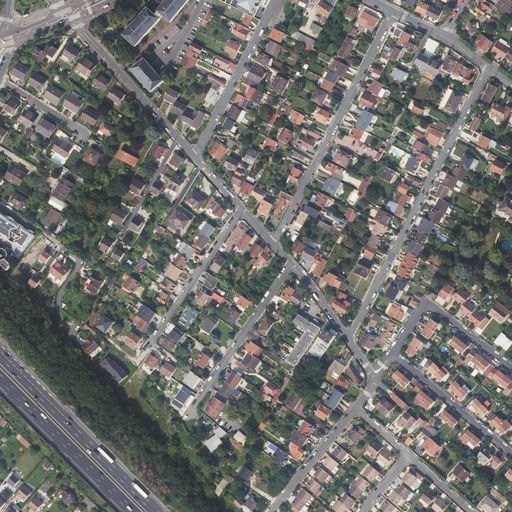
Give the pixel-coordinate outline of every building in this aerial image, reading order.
[(190,0),(169,0),(159,12),(163,17),(171,23),(190,0)] [(241,0),(241,2),(236,0),(227,0),(225,3),(247,14),(253,17),(253,18),(259,8),(260,9),(264,0),(263,0),(241,0)] [(296,0),(287,0),(286,3),(280,15),(276,13),(269,26),(275,29),(280,32),(296,0)] [(286,3),(282,0),(276,13),(280,15),(286,3)] [(321,21),(326,24),(337,0),(322,0),(322,2),(317,8),(319,10),(318,12),(324,15),(321,21)] [(484,0),(478,0),(483,3),(481,7),(479,6),(477,9),(485,15),(490,7),(492,4),(484,0)] [(501,0),(496,7),(506,13),(511,3),(511,1),(509,0),(501,0)] [(420,1),(416,10),(426,15),(426,14),(430,6),(420,1)] [(437,19),(441,12),(430,6),(426,14),(437,19)] [(355,19),(358,11),(350,7),(346,17),(351,20),(352,18),(355,19)] [(136,47),(161,20),(156,16),(148,8),(124,36),(136,47)] [(375,28),(379,21),(364,13),(359,21),(368,26),(369,25),(375,28)] [(249,26),(253,17),(247,14),(243,23),(249,26)] [(486,23),(487,22),(488,19),(481,14),(478,18),(486,23)] [(475,35),(478,32),(478,29),(480,29),(479,24),(477,24),(477,23),(469,24),(470,34),(474,33),(475,35)] [(237,36),(245,40),(250,30),(238,24),(234,32),(238,34),(237,36)] [(310,29),(320,35),(323,29),(313,24),(310,29)] [(281,44),(286,34),(280,32),(275,29),(273,33),(271,32),(269,37),(271,38),(270,38),(281,44)] [(395,31),(393,36),(399,39),(403,33),(403,32),(396,29),(395,31)] [(313,48),(316,42),(294,31),(291,37),(304,44),(313,48)] [(408,42),(410,37),(403,33),(399,39),(396,46),(389,59),(394,62),(399,50),(398,50),(401,44),(416,52),(418,47),(408,42)] [(487,53),(493,44),(481,34),(476,41),(479,43),(477,45),(487,53)] [(436,49),(439,41),(428,37),(424,47),(431,50),(433,45),(436,46),(435,49),(436,49)] [(352,40),(347,38),(336,60),(348,66),(351,60),(347,58),(354,46),(349,44),(352,40)] [(501,39),(499,42),(493,51),(498,54),(501,56),(500,57),(504,59),(505,57),(510,49),(506,46),(508,43),(501,39)] [(233,59),(240,47),(230,42),(225,52),(231,55),(230,57),(233,59)] [(272,42),(266,53),(276,58),(282,47),(272,42)] [(382,56),(389,60),(389,59),(396,46),(388,42),(382,56)] [(203,49),(193,44),(194,43),(193,43),(187,54),(192,57),(194,55),(192,54),(194,49),(201,52),(203,49)] [(43,61),(48,54),(54,58),(59,50),(51,44),(45,52),(40,49),(35,56),(43,61)] [(302,48),(311,53),(313,48),(304,44),(302,48)] [(74,62),(80,53),(69,46),(61,58),(66,62),(69,58),(74,62)] [(271,59),(261,53),(256,62),(267,67),(271,59)] [(292,59),(294,55),(290,53),(285,65),(288,67),(289,65),(290,65),(291,64),(292,65),(294,60),(292,59)] [(192,57),(187,54),(181,65),(186,68),(188,63),(191,64),(190,66),(193,68),(196,63),(194,62),(196,59),(192,57)] [(215,62),(228,68),(231,61),(218,55),(215,62)] [(415,64),(426,70),(431,60),(419,55),(415,64)] [(456,62),(457,60),(448,55),(441,69),(451,74),(457,63),(456,62)] [(89,76),(96,65),(84,58),(77,69),(89,76)] [(164,81),(144,59),(132,69),(151,92),(164,81)] [(344,78),(342,77),(330,71),(307,60),(304,65),(343,85),(346,80),(344,78)] [(349,67),(348,66),(336,60),(330,71),(342,77),(346,70),(347,71),(349,67)] [(436,77),(442,66),(431,60),(426,70),(425,71),(436,77)] [(30,70),(19,63),(13,74),(23,81),(30,70)] [(461,67),(462,65),(457,63),(451,74),(458,78),(459,76),(463,78),(462,81),(469,85),(471,79),(468,78),(472,71),(468,68),(467,70),(461,67)] [(401,83),(406,73),(392,66),(388,73),(396,78),(395,80),(401,83)] [(264,74),(253,69),(245,84),(248,85),(250,87),(252,87),(255,81),(260,83),(264,74)] [(47,81),(35,73),(29,83),(41,91),(47,81)] [(105,90),(111,81),(100,74),(94,83),(105,90)] [(209,75),(207,79),(212,81),(224,87),(226,84),(209,75)] [(281,95),(288,81),(277,76),(270,89),(281,95)] [(332,89),(335,84),(325,79),(321,88),(337,96),(339,92),(332,89)] [(378,96),(384,85),(375,80),(369,91),(378,96)] [(449,89),(451,86),(447,84),(441,95),(445,97),(438,110),(452,117),(463,96),(449,89)] [(483,100),(490,103),(498,88),(491,85),(483,100)] [(64,94),(52,86),(45,97),(57,104),(64,94)] [(247,94),(245,93),(242,97),(250,100),(254,103),(257,104),(258,105),(263,93),(262,93),(252,87),(250,87),(247,94)] [(125,95),(114,88),(108,96),(119,103),(125,95)] [(180,95),(169,89),(164,99),(168,101),(169,100),(176,104),(176,103),(180,95)] [(205,100),(211,103),(217,92),(211,89),(205,100)] [(321,106),(327,95),(316,89),(311,101),(321,106)] [(360,101),(361,102),(358,107),(369,113),(376,98),(364,92),(360,101)] [(76,114),(83,103),(71,95),(64,107),(76,114)] [(234,104),(245,109),(244,112),(245,112),(249,114),(251,111),(245,109),(250,100),(242,97),(239,95),(234,104)] [(19,107),(9,100),(3,109),(13,115),(19,107)] [(185,112),(187,109),(176,103),(176,104),(175,105),(171,112),(182,118),(185,112)] [(281,103),(276,114),(279,116),(285,104),(281,103)] [(422,115),(425,107),(416,103),(414,107),(413,106),(412,108),(413,109),(413,110),(422,115)] [(501,107),(501,105),(496,103),(494,108),(505,113),(506,110),(508,111),(510,107),(507,106),(506,109),(501,107)] [(244,112),(233,106),(227,117),(239,123),(245,112),(244,112)] [(330,114),(322,110),(323,110),(317,107),(316,108),(321,111),(317,119),(325,123),(330,114)] [(363,114),(360,119),(370,124),(374,115),(369,113),(358,107),(356,110),(363,114)] [(504,124),(511,108),(510,107),(508,111),(506,110),(505,113),(494,108),(490,114),(498,118),(497,120),(504,124)] [(85,121),(86,119),(95,125),(101,116),(88,109),(82,119),(85,121)] [(28,131),(24,137),(25,138),(28,140),(34,130),(31,128),(37,118),(23,110),(19,116),(21,118),(20,121),(29,126),(26,130),(28,131)] [(302,123),(303,120),(305,117),(296,112),(297,111),(293,110),(292,111),(296,113),(293,120),(292,120),(291,122),(300,126),(302,123)] [(201,122),(205,114),(199,111),(192,127),(197,129),(200,122),(201,122)] [(192,126),(196,117),(185,112),(182,118),(181,120),(192,126)] [(271,124),(270,123),(269,124),(273,126),(278,116),(275,115),(271,124)] [(482,120),(476,117),(470,129),(475,132),(482,120)] [(357,124),(356,127),(364,131),(366,132),(370,124),(360,119),(359,118),(357,121),(358,122),(357,124)] [(432,118),(430,123),(446,131),(448,127),(432,118)] [(49,139),(56,128),(44,120),(37,130),(37,131),(38,132),(49,139)] [(116,129),(104,122),(99,132),(103,135),(105,133),(112,137),(116,129)] [(271,129),(272,129),(273,127),(273,126),(269,124),(266,123),(265,126),(267,127),(264,135),(267,136),(271,129)] [(355,126),(350,135),(359,140),(364,131),(356,127),(355,126)] [(287,144),(293,131),(284,127),(278,139),(287,144)] [(400,128),(396,127),(388,143),(391,145),(400,128)] [(413,130),(412,134),(436,147),(443,134),(430,127),(425,136),(413,130)] [(317,140),(319,136),(314,133),(310,132),(308,135),(317,140)] [(478,144),(486,149),(491,140),(483,136),(478,144)] [(266,142),(265,142),(262,149),(264,150),(266,146),(271,148),(270,150),(275,152),(278,148),(276,147),(278,143),(268,138),(266,142)] [(312,146),(314,143),(306,139),(302,145),(311,150),(313,146),(312,146)] [(66,158),(73,148),(60,140),(54,149),(66,158)] [(230,149),(228,153),(231,155),(237,143),(230,140),(227,146),(230,149)] [(427,149),(426,148),(427,146),(416,140),(412,147),(425,154),(427,149)] [(237,151),(240,152),(242,147),(240,146),(241,144),(238,142),(234,149),(235,150),(236,149),(238,150),(237,151)] [(227,150),(218,143),(210,153),(220,160),(227,150)] [(160,160),(157,166),(160,167),(170,150),(161,146),(161,147),(157,144),(151,154),(160,160)] [(102,155),(91,148),(83,160),(94,167),(102,155)] [(346,167),(351,156),(339,149),(334,161),(346,167)] [(251,150),(245,161),(253,165),(259,154),(251,150)] [(139,160),(122,151),(118,158),(135,167),(139,160)] [(293,151),(292,154),(303,160),(305,157),(293,151)] [(430,158),(421,153),(418,159),(421,160),(429,164),(431,160),(430,159),(430,158)] [(179,168),(182,163),(184,159),(176,154),(173,159),(174,159),(171,164),(179,168)] [(418,165),(419,165),(421,160),(418,159),(414,157),(410,154),(408,158),(409,160),(404,169),(414,174),(417,169),(416,169),(418,165)] [(469,171),(470,168),(474,170),(479,161),(473,158),(465,154),(459,166),(467,170),(469,171)] [(230,157),(225,166),(236,172),(241,163),(230,157)] [(490,170),(501,175),(506,165),(495,160),(490,170)] [(342,169),(337,166),(329,162),(326,169),(334,173),(335,173),(337,173),(337,172),(339,173),(340,172),(342,169)] [(461,181),(467,170),(459,166),(459,165),(456,170),(455,169),(451,176),(458,179),(461,181)] [(165,166),(161,174),(165,176),(169,168),(165,166)] [(26,175),(12,167),(6,178),(19,186),(26,175)] [(299,177),(301,172),(294,168),(293,171),(289,177),(298,182),(300,178),(299,177)] [(390,183),(396,172),(386,168),(381,179),(390,183)] [(236,174),(231,182),(239,186),(244,178),(240,176),(242,172),(238,170),(235,174),(236,174)] [(168,187),(173,190),(178,194),(183,185),(178,181),(180,177),(175,174),(168,187)] [(458,179),(451,176),(448,174),(442,185),(450,189),(452,190),(458,179)] [(406,180),(418,186),(421,182),(408,175),(406,180)] [(334,196),(341,183),(330,177),(325,186),(324,185),(322,190),(334,196)] [(74,185),(63,178),(54,196),(64,202),(74,185)] [(140,196),(146,185),(134,179),(128,189),(140,196)] [(362,179),(356,191),(358,191),(362,194),(365,188),(368,182),(364,180),(362,179)] [(151,191),(162,197),(166,190),(163,188),(164,187),(156,182),(151,191)] [(249,196),(254,187),(245,182),(240,192),(244,194),(243,195),(245,196),(246,195),(249,196)] [(396,196),(398,197),(395,203),(403,208),(407,200),(409,202),(410,198),(409,197),(409,196),(406,195),(410,187),(403,183),(401,187),(399,187),(397,190),(399,191),(396,196)] [(450,189),(442,185),(436,196),(441,198),(444,200),(450,189)] [(257,200),(262,203),(267,194),(256,188),(252,196),(257,199),(257,200)] [(362,194),(359,199),(367,203),(369,199),(366,198),(369,190),(365,188),(362,194)] [(286,200),(290,202),(293,197),(282,192),(280,196),(286,200)] [(316,200),(312,198),(310,201),(322,208),(323,208),(329,197),(320,192),(316,200)] [(22,209),(27,200),(15,193),(10,202),(22,209)] [(199,197),(193,193),(187,202),(200,210),(207,201),(200,196),(199,197)] [(274,213),(278,215),(286,200),(280,196),(278,199),(281,201),(274,213)] [(213,206),(217,200),(213,197),(209,204),(206,208),(209,210),(213,205),(213,206)] [(511,200),(506,197),(503,202),(500,205),(501,206),(499,209),(511,217),(509,220),(511,222),(511,200)] [(450,203),(444,200),(441,198),(435,210),(444,214),(444,215),(450,203)] [(268,216),(273,206),(264,201),(258,211),(268,216)] [(390,211),(399,215),(403,208),(395,203),(393,202),(391,206),(392,206),(390,211)] [(224,208),(220,205),(213,214),(217,217),(218,215),(222,218),(226,212),(223,209),(224,208)] [(484,207),(481,205),(474,216),(477,217),(484,207)] [(123,225),(129,215),(118,208),(112,219),(123,225)] [(346,220),(348,221),(350,217),(354,210),(349,208),(345,216),(347,218),(346,220)] [(64,221),(62,225),(66,227),(70,220),(52,209),(50,212),(59,218),(64,221)] [(185,231),(193,220),(177,209),(170,220),(185,231)] [(379,209),(374,220),(377,222),(387,227),(392,216),(379,209)] [(444,214),(435,210),(433,209),(427,220),(435,224),(438,225),(444,214)] [(50,229),(52,230),(59,218),(50,212),(43,224),(46,226),(45,228),(49,231),(50,229)] [(298,223),(303,226),(309,215),(303,212),(298,223)] [(0,236),(1,238),(3,239),(4,239),(6,237),(17,244),(19,249),(21,251),(23,248),(24,249),(32,238),(30,236),(32,233),(31,233),(29,232),(28,232),(25,233),(13,225),(15,223),(14,222),(10,219),(8,218),(7,218),(5,220),(0,216),(0,236)] [(348,221),(346,220),(339,216),(337,221),(340,222),(338,225),(336,229),(342,232),(343,231),(346,226),(348,221)] [(474,216),(467,225),(470,228),(477,217),(474,216)] [(138,233),(144,223),(135,218),(129,228),(138,233)] [(431,232),(435,224),(427,220),(427,221),(421,218),(419,222),(421,223),(418,229),(420,230),(429,235),(433,237),(434,233),(431,232)] [(208,222),(202,232),(210,237),(216,228),(208,222)] [(377,222),(372,233),(373,234),(381,238),(387,227),(377,222)] [(243,238),(246,234),(249,230),(241,224),(227,245),(229,246),(232,242),(232,243),(236,238),(237,238),(239,235),(243,238)] [(331,226),(330,229),(341,235),(342,232),(336,229),(331,226)] [(162,236),(166,230),(161,227),(157,233),(162,236)] [(429,235),(420,230),(415,241),(423,246),(429,235)] [(196,245),(204,249),(210,239),(204,234),(196,245)] [(248,246),(253,239),(246,234),(243,238),(238,246),(248,253),(251,248),(248,246)] [(367,245),(377,250),(382,239),(381,238),(373,234),(367,245)] [(229,246),(226,251),(232,255),(238,246),(243,238),(239,235),(237,238),(236,238),(232,243),(232,242),(229,246)] [(109,254),(115,243),(105,237),(99,248),(109,254)] [(301,255),(306,246),(296,241),(292,250),(301,255)] [(422,246),(413,242),(408,252),(409,253),(417,256),(422,246)] [(185,243),(178,253),(180,254),(181,255),(188,245),(185,243)] [(263,250),(255,244),(250,252),(252,253),(250,256),(254,259),(256,256),(258,258),(263,250)] [(196,250),(192,247),(188,245),(181,255),(189,261),(196,250)] [(267,254),(270,249),(268,246),(258,261),(253,269),(249,273),(251,275),(260,263),(264,267),(272,259),(270,258),(271,256),(269,255),(268,256),(267,254)] [(368,246),(363,257),(371,261),(376,250),(368,246)] [(308,262),(312,264),(312,262),(316,255),(317,253),(307,247),(302,257),(309,261),(308,262)] [(0,264),(6,272),(11,266),(5,260),(7,256),(6,254),(6,252),(4,250),(3,250),(1,249),(0,249),(0,264)] [(121,262),(125,254),(118,250),(113,258),(121,262)] [(40,259),(47,264),(52,256),(46,251),(40,259)] [(406,260),(404,259),(402,263),(413,269),(419,258),(417,256),(409,253),(407,257),(406,260)] [(186,268),(185,267),(189,261),(181,255),(180,254),(173,265),(183,271),(186,268)] [(317,265),(313,272),(320,276),(327,261),(316,255),(312,262),(317,265)] [(142,258),(135,269),(141,272),(148,261),(142,258)] [(221,258),(213,269),(219,273),(227,262),(221,258)] [(367,273),(371,265),(362,260),(355,272),(366,278),(368,273),(367,273)] [(402,267),(400,271),(398,275),(408,280),(413,269),(402,263),(400,266),(402,267)] [(173,265),(166,275),(176,281),(183,271),(173,265)] [(51,277),(60,284),(67,276),(57,268),(51,277)] [(90,279),(93,280),(87,288),(96,294),(104,281),(93,274),(90,279)] [(339,287),(342,288),(344,284),(342,282),(343,279),(340,277),(339,279),(330,274),(329,276),(328,276),(327,275),(326,276),(324,279),(325,280),(339,288),(339,287)] [(42,280),(35,275),(29,283),(36,288),(42,280)] [(218,280),(212,275),(204,286),(212,291),(218,280)] [(398,279),(396,282),(394,287),(400,290),(403,292),(409,280),(408,280),(398,275),(396,278),(398,279)] [(135,290),(139,283),(130,277),(124,287),(133,294),(136,290),(135,290)] [(169,282),(168,281),(166,284),(167,285),(165,288),(172,294),(173,293),(175,291),(174,291),(175,290),(176,290),(177,288),(176,288),(177,287),(174,285),(175,284),(173,283),(174,283),(171,281),(171,282),(170,281),(169,282)] [(394,301),(400,290),(394,287),(391,285),(387,292),(385,296),(394,301)] [(454,290),(446,285),(438,296),(446,301),(449,296),(453,298),(455,295),(452,293),(454,290)] [(288,303),(290,300),(296,291),(289,286),(286,290),(287,291),(282,298),(288,303)] [(157,299),(165,305),(170,297),(175,301),(177,298),(164,289),(157,299)] [(460,289),(455,295),(453,298),(457,301),(457,300),(460,302),(463,305),(466,301),(470,297),(460,289)] [(286,290),(280,299),(287,304),(288,303),(282,298),(287,291),(286,290)] [(299,305),(304,297),(296,291),(290,300),(299,305)] [(203,307),(209,297),(201,292),(199,295),(198,294),(196,298),(197,299),(194,302),(203,307)] [(343,297),(346,299),(347,296),(344,294),(340,292),(337,298),(333,306),(337,309),(336,310),(340,313),(341,311),(345,314),(348,309),(348,308),(350,304),(346,302),(344,306),(340,303),(343,297)] [(215,293),(213,297),(222,304),(224,299),(215,293)] [(238,304),(246,309),(251,302),(238,293),(236,296),(241,299),(238,304)] [(411,304),(417,306),(420,300),(413,297),(412,298),(413,299),(411,304)] [(403,314),(405,315),(408,308),(394,301),(388,314),(395,317),(395,318),(400,320),(403,314)] [(466,301),(463,305),(459,310),(463,313),(464,312),(466,314),(470,317),(474,311),(477,308),(466,301)] [(493,308),(490,311),(494,314),(493,315),(501,322),(507,315),(503,312),(504,309),(505,308),(498,302),(496,304),(496,305),(493,308)] [(139,317),(149,324),(156,314),(145,306),(138,316),(139,317)] [(200,313),(189,306),(186,311),(187,311),(178,324),(188,331),(200,313)] [(241,314),(232,308),(225,319),(234,325),(241,314)] [(476,324),(475,325),(471,330),(474,333),(477,328),(483,320),(484,319),(474,311),(470,317),(469,318),(476,324)] [(375,327),(381,317),(375,314),(370,325),(375,327)] [(312,324),(299,315),(294,322),(293,322),(305,331),(304,332),(305,333),(312,324)] [(214,323),(214,322),(205,316),(202,320),(204,322),(202,324),(204,325),(203,328),(207,331),(206,332),(210,334),(216,325),(214,323)] [(137,328),(146,334),(152,325),(149,324),(139,317),(138,318),(136,317),(134,321),(136,322),(135,323),(138,326),(137,328)] [(268,318),(259,331),(266,336),(275,323),(268,318)] [(439,325),(433,320),(427,327),(435,332),(439,325)] [(481,331),(487,323),(483,320),(477,328),(481,331)] [(384,333),(383,332),(379,339),(386,343),(389,335),(391,336),(396,325),(390,322),(384,333)] [(321,330),(312,324),(305,333),(287,360),(296,366),(321,330)] [(178,343),(185,333),(176,327),(169,337),(178,343)] [(429,339),(435,332),(427,327),(422,334),(429,339)] [(332,329),(329,332),(325,329),(309,352),(320,360),(336,337),(334,335),(336,332),(332,329)] [(504,334),(502,332),(495,342),(497,343),(504,334)] [(134,349),(141,339),(131,333),(125,342),(134,349)] [(260,345),(262,341),(250,333),(247,336),(260,345)] [(190,341),(192,338),(187,334),(182,342),(190,347),(192,343),(190,341)] [(366,334),(361,342),(369,348),(375,340),(366,334)] [(455,337),(454,337),(450,334),(445,340),(456,349),(462,342),(455,337)] [(506,336),(504,334),(497,343),(499,345),(501,344),(505,347),(504,349),(507,351),(511,344),(511,341),(506,337),(506,336)] [(172,351),(177,344),(168,337),(163,345),(172,351)] [(88,342),(89,343),(82,348),(89,357),(100,347),(92,338),(88,342)] [(423,342),(417,338),(412,345),(418,350),(423,342)] [(463,354),(469,347),(462,342),(456,349),(463,354)] [(213,343),(209,349),(217,354),(221,348),(213,343)] [(263,350),(252,343),(246,351),(249,353),(257,358),(263,350)] [(413,357),(418,350),(412,345),(407,352),(413,357)] [(478,366),(484,359),(473,350),(467,358),(478,366)] [(211,359),(202,353),(197,360),(206,366),(211,359)] [(261,361),(257,358),(249,353),(243,363),(246,365),(254,371),(261,361)] [(344,362),(347,365),(353,356),(349,354),(344,362)] [(159,361),(150,355),(145,363),(153,369),(155,367),(157,368),(160,363),(158,362),(159,361)] [(102,363),(123,380),(131,371),(121,363),(120,364),(114,359),(113,359),(108,356),(102,363)] [(429,360),(426,358),(421,364),(424,367),(425,365),(429,360)] [(440,369),(430,359),(429,360),(425,365),(435,375),(440,369)] [(494,369),(495,368),(484,359),(478,366),(490,375),(494,369)] [(339,376),(346,367),(335,361),(328,371),(339,378),(339,376)] [(167,363),(161,371),(171,378),(177,369),(167,363)] [(361,379),(354,366),(347,370),(358,387),(362,384),(359,380),(361,379)] [(441,381),(446,376),(440,369),(435,375),(441,381)] [(499,370),(498,372),(494,369),(490,375),(488,376),(499,385),(500,383),(506,376),(499,370)] [(293,383),(301,372),(297,370),(296,372),(290,381),(293,383)] [(192,388),(200,378),(191,371),(184,381),(192,388)] [(296,372),(294,371),(288,379),(290,381),(296,372)] [(398,371),(393,377),(400,382),(405,377),(398,371)] [(242,378),(234,372),(226,383),(235,388),(242,378)] [(344,388),(348,382),(339,376),(339,378),(332,387),(335,388),(336,389),(339,385),(344,388)] [(511,382),(511,380),(506,376),(500,383),(507,388),(504,392),(508,395),(511,390),(511,382)] [(406,388),(411,382),(405,377),(400,382),(406,388)] [(290,381),(288,379),(287,378),(280,388),(283,390),(284,391),(286,387),(290,381)] [(389,388),(381,381),(379,387),(385,392),(389,388)] [(456,381),(451,387),(457,393),(462,387),(456,381)] [(235,388),(226,383),(219,393),(228,399),(235,388)] [(422,391),(425,387),(420,383),(415,388),(420,393),(415,400),(421,405),(423,402),(424,403),(429,397),(422,391)] [(272,387),(268,384),(263,391),(267,395),(269,392),(276,396),(279,392),(272,387)] [(463,399),(469,393),(462,387),(457,393),(463,399)] [(340,403),(345,395),(339,391),(336,389),(335,388),(329,396),(340,403)] [(182,391),(176,399),(177,399),(174,404),(180,408),(183,403),(184,404),(190,396),(182,391)] [(295,392),(287,404),(289,406),(294,409),(302,397),(295,392)] [(411,407),(394,393),(391,397),(406,410),(407,411),(411,407)] [(340,403),(329,396),(324,404),(335,410),(340,403)] [(428,410),(435,402),(429,397),(424,403),(422,405),(428,410)] [(472,405),(478,411),(485,403),(479,397),(472,405)] [(208,406),(209,407),(206,411),(215,417),(218,413),(219,414),(225,405),(215,398),(211,404),(210,404),(208,406)] [(287,404),(278,398),(276,401),(288,409),(289,406),(287,404)] [(395,408),(385,399),(377,408),(387,417),(395,408)] [(486,409),(491,404),(487,401),(485,403),(478,411),(484,417),(490,411),(486,409)] [(331,411),(323,405),(316,415),(325,420),(331,411)] [(409,431),(418,421),(407,411),(406,410),(401,414),(404,417),(398,424),(402,427),(403,425),(409,431)] [(445,411),(438,419),(445,425),(447,422),(452,416),(445,411)] [(499,428),(504,423),(495,413),(490,419),(499,428)] [(437,420),(432,416),(428,422),(429,424),(432,426),(437,420)] [(454,428),(459,422),(452,416),(447,422),(454,428)] [(314,426),(305,421),(298,431),(307,437),(310,434),(309,433),(314,426)] [(505,434),(510,429),(504,423),(499,428),(505,434)] [(435,428),(432,426),(429,424),(425,428),(431,433),(435,428)] [(356,430),(354,428),(347,436),(356,443),(366,432),(359,426),(356,430)] [(220,439),(227,433),(220,427),(214,432),(216,435),(208,442),(209,443),(207,445),(212,452),(223,444),(220,439)] [(431,433),(425,428),(422,431),(430,439),(433,435),(431,433)] [(307,437),(298,431),(297,430),(294,434),(297,436),(292,442),(301,448),(308,438),(307,437)] [(464,436),(470,442),(475,436),(468,430),(464,436)] [(250,440),(240,431),(234,438),(244,446),(250,440)] [(477,447),(481,441),(475,436),(470,442),(468,445),(474,450),(476,447),(477,447)] [(232,440),(230,442),(242,452),(245,448),(232,438),(231,440),(232,440)] [(434,456),(440,448),(430,439),(423,446),(434,456)] [(381,445),(380,446),(374,441),(371,445),(367,449),(376,457),(384,448),(381,445)] [(245,448),(242,452),(247,455),(251,449),(246,446),(245,448)] [(347,459),(350,455),(340,446),(336,451),(336,450),(334,453),(342,461),(345,457),(347,459)] [(299,461),(304,454),(309,457),(311,455),(306,451),(305,452),(298,447),(294,453),(295,454),(294,455),(296,456),(295,457),(299,461)] [(477,457),(486,465),(493,456),(487,452),(488,450),(485,447),(477,457)] [(279,448),(272,459),(282,466),(284,463),(287,458),(289,455),(279,448)] [(389,453),(389,452),(386,450),(379,459),(388,466),(394,457),(389,453)] [(242,457),(240,456),(234,465),(237,466),(237,465),(241,468),(247,459),(243,456),(242,457)] [(338,467),(340,464),(331,456),(325,464),(335,472),(339,468),(338,467)] [(498,468),(502,463),(496,457),(491,463),(498,468)] [(470,473),(460,464),(453,472),(464,481),(470,473)] [(378,475),(378,476),(381,473),(372,466),(365,474),(373,481),(378,475)] [(328,481),(332,476),(322,467),(316,475),(325,482),(327,480),(328,481)] [(406,477),(405,477),(403,480),(412,488),(419,479),(422,481),(425,478),(416,470),(414,474),(411,472),(406,477)] [(9,482),(15,487),(21,480),(15,475),(9,482)] [(230,477),(228,475),(224,479),(227,481),(222,487),(226,490),(233,481),(230,478),(230,477)] [(368,489),(367,488),(371,484),(362,477),(357,483),(356,484),(365,492),(368,489)] [(319,489),(321,486),(313,478),(310,481),(311,481),(307,486),(317,495),(321,491),(319,489)] [(356,484),(355,485),(350,492),(358,499),(362,494),(363,495),(365,492),(356,484)] [(33,491),(26,485),(18,494),(21,497),(22,496),(27,500),(33,491)] [(412,492),(404,485),(397,493),(404,498),(407,501),(410,498),(409,497),(412,492)] [(308,502),(313,496),(305,489),(301,494),(300,494),(298,496),(309,505),(310,504),(308,502)] [(432,492),(432,491),(429,489),(423,497),(422,498),(430,505),(438,497),(432,492)] [(393,493),(393,494),(390,499),(398,505),(401,501),(404,498),(397,493),(395,491),(393,493)] [(62,495),(64,497),(61,500),(69,505),(75,498),(67,492),(67,493),(65,492),(62,495)] [(238,500),(235,503),(236,504),(243,511),(253,511),(252,510),(257,504),(253,500),(254,498),(248,493),(240,502),(238,500)] [(347,495),(344,499),(341,502),(348,508),(350,510),(353,506),(352,506),(356,502),(347,495)] [(81,502),(90,511),(97,505),(88,496),(81,502)] [(308,506),(309,505),(298,496),(295,499),(296,500),(292,504),(300,511),(305,505),(308,506)] [(37,511),(45,503),(37,497),(30,506),(34,509),(34,510),(36,511),(37,511)] [(495,511),(500,507),(489,497),(481,505),(487,510),(490,511),(495,511)] [(440,498),(433,507),(439,511),(443,511),(449,506),(443,501),(444,501),(440,498)] [(69,505),(61,500),(60,502),(67,508),(69,505)] [(344,511),(348,508),(341,502),(339,500),(336,503),(337,504),(333,508),(338,511),(344,511)] [(386,511),(392,511),(396,507),(388,501),(384,505),(383,505),(381,507),(386,511)]
